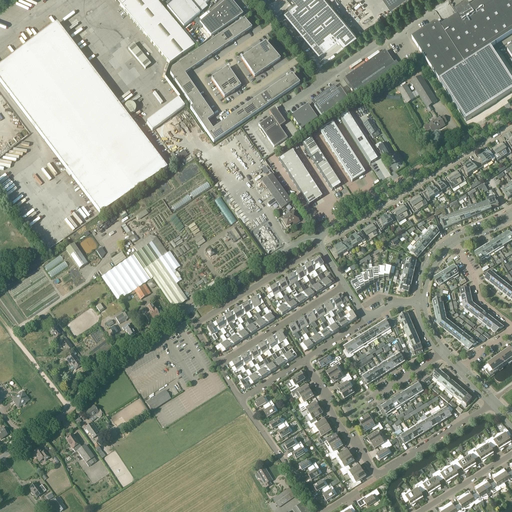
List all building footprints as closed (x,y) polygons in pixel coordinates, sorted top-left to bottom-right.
[(154,0),(114,0),(169,65),(194,47),(154,0)] [(175,0),(166,8),(183,28),(195,17),(199,14),(196,11),(209,0),(175,0)] [(243,15),(229,0),(227,0),(199,24),(211,37),(243,15)] [(292,5),(283,12),(318,54),(323,50),(337,38),(342,45),(356,35),(326,0),(293,0),(295,2),(292,5)] [(383,0),(388,8),(389,7),(390,9),(403,0),(383,0)] [(435,24),(412,39),(421,53),(439,81),(466,122),(511,91),(511,80),(491,47),(498,43),(511,33),(511,0),(488,0),(489,1),(472,11),(470,8),(470,7),(457,16),(457,17),(459,20),(443,31),(441,27),(439,24),(435,24)] [(184,75),(251,29),(243,20),(171,69),(169,74),(192,107),(189,108),(213,143),(299,84),(291,75),(225,120),(225,121),(212,130),(206,122),(213,117),(184,75)] [(56,24),(0,66),(0,82),(100,215),(166,170),(56,24)] [(265,43),(241,59),(254,78),(280,60),(265,43)] [(355,91),(358,96),(399,68),(395,63),(393,65),(384,52),(344,80),(353,93),(355,91)] [(224,98),(240,87),(227,68),(211,79),(224,98)] [(421,76),(411,83),(416,91),(420,96),(427,108),(430,106),(437,101),(421,76)] [(411,102),(415,99),(412,94),(406,86),(398,91),(407,104),(411,101),(411,102)] [(333,87),(312,102),(315,106),(314,107),(321,118),(347,100),(340,89),(336,92),(333,87)] [(184,107),(178,99),(145,123),(151,132),(184,107)] [(317,120),(307,106),(291,117),(300,131),(317,120)] [(274,109),(269,113),(271,117),(258,126),(260,130),(259,130),(265,138),(266,137),(274,149),(287,139),(279,128),(285,124),(274,109)] [(377,160),(347,113),(340,118),(370,165),(377,160)] [(440,118),(429,125),(428,124),(423,127),(427,133),(431,130),(432,132),(440,127),(441,128),(445,125),(443,124),(446,122),(443,116),(440,118)] [(370,120),(363,124),(371,135),(377,131),(370,120)] [(332,123),(319,131),(352,182),(365,174),(332,123)] [(310,139),(302,145),(332,191),(340,186),(310,139)] [(497,146),(504,158),(511,153),(504,142),(498,146),(497,146)] [(385,144),(378,148),(381,153),(380,153),(382,156),(383,156),(385,159),(392,155),(385,144)] [(504,158),(497,146),(497,147),(491,151),(498,162),(504,158)] [(292,151),(279,160),(308,206),(322,198),(292,151)] [(482,156),(487,164),(492,161),(493,162),(495,160),(490,151),(485,154),(482,156)] [(487,164),(482,156),(479,157),(479,158),(475,161),(481,170),(483,168),(483,167),(487,164)] [(481,170),(475,161),(470,164),(470,163),(467,165),(473,174),(477,171),(478,171),(481,170)] [(473,174),(467,165),(465,167),(460,170),(466,179),(468,177),(468,176),(473,174)] [(452,175),(459,186),(466,182),(459,171),(453,175),(452,175)] [(459,186),(452,175),(445,179),(452,190),(459,186)] [(268,206),(268,207),(269,207),(269,208),(270,208),(271,208),(276,204),(281,211),(291,204),(271,176),(262,183),(274,200),(268,204),(268,205),(268,206)] [(437,184),(443,194),(442,193),(447,190),(447,191),(450,189),(444,180),(440,183),(439,183),(437,184)] [(443,194),(437,184),(436,184),(437,185),(432,187),(429,189),(435,197),(439,195),(440,195),(443,194)] [(511,195),(511,191),(507,185),(509,187),(510,189),(503,193),(508,199),(511,195)] [(435,197),(429,189),(427,191),(422,194),(428,203),(430,201),(430,200),(435,197)] [(414,199),(421,210),(428,206),(421,195),(415,198),(414,199)] [(421,210),(414,199),(407,203),(414,214),(421,210)] [(488,202),(491,210),(491,209),(499,207),(495,199),(488,202)] [(483,204),(486,212),(487,212),(489,212),(491,211),(491,210),(488,202),(483,204)] [(399,208),(405,220),(412,215),(405,204),(399,208)] [(472,206),(476,217),(477,216),(479,216),(481,215),(477,205),(477,204),(472,206)] [(486,212),(483,204),(478,206),(477,205),(481,215),(482,214),(484,214),(486,213),(486,212)] [(476,217),(472,206),(467,208),(468,210),(471,219),(472,218),(474,218),(476,217)] [(405,220),(399,208),(398,209),(392,213),(399,224),(405,220)] [(463,212),(466,221),(467,220),(469,220),(471,219),(468,210),(463,212)] [(287,215),(281,219),(286,227),(294,223),(295,225),(299,223),(292,212),(289,214),(288,212),(286,213),(287,215)] [(466,221),(463,212),(458,214),(461,223),(462,222),(464,222),(466,221)] [(383,218),(388,226),(393,224),(394,224),(396,223),(391,213),(386,216),(383,218)] [(453,216),(456,225),(457,224),(459,224),(461,223),(458,214),(453,216)] [(456,225),(453,216),(448,218),(451,227),(452,226),(454,226),(456,225)] [(388,226),(383,218),(380,220),(376,223),(381,232),(384,230),(384,229),(388,226)] [(451,227),(448,218),(448,220),(440,222),(444,230),(451,227)] [(368,228),(375,239),(382,235),(375,224),(368,227),(368,228)] [(427,231),(435,238),(439,234),(436,231),(437,230),(431,227),(427,231)] [(375,239),(368,228),(367,228),(361,232),(365,238),(367,241),(368,243),(375,239)] [(424,235),(432,242),(435,238),(427,231),(424,235)] [(363,243),(366,242),(367,241),(365,238),(364,239),(360,233),(355,236),(355,235),(352,237),(358,246),(362,243),(363,243)] [(503,236),(508,244),(511,240),(511,238),(511,236),(510,237),(508,233),(503,236)] [(432,242),(424,235),(425,237),(422,240),(428,246),(432,242)] [(149,244),(154,241),(151,236),(145,239),(149,244)] [(498,239),(504,248),(503,246),(508,244),(503,236),(498,239)] [(358,246),(352,237),(350,239),(345,242),(351,251),(353,249),(353,248),(358,246)] [(416,243),(425,250),(428,246),(422,240),(420,239),(416,243)] [(494,242),(500,251),(504,248),(498,239),(494,242)] [(107,265),(99,271),(102,276),(101,277),(118,302),(152,278),(166,269),(162,264),(159,259),(164,256),(154,241),(149,244),(137,252),(120,264),(111,270),(107,265)] [(351,251),(345,242),(341,245),(340,245),(338,246),(343,255),(348,252),(348,253),(351,251)] [(489,245),(495,254),(500,251),(494,242),(489,245)] [(425,250),(416,243),(413,247),(421,254),(425,250)] [(79,269),(87,264),(74,244),(66,250),(79,269)] [(485,247),(490,257),(491,257),(490,255),(494,252),(495,254),(489,245),(485,247)] [(343,255),(338,246),(335,248),(330,251),(336,260),(339,259),(338,258),(343,255)] [(421,254),(413,247),(409,251),(411,253),(409,254),(414,256),(417,259),(421,254)] [(480,250),(486,260),(490,257),(485,247),(480,250)] [(101,248),(96,251),(102,259),(105,254),(101,248)] [(486,260),(480,250),(475,253),(478,257),(476,258),(480,261),(481,262),(486,260)] [(404,265),(415,268),(416,262),(411,261),(408,258),(407,260),(405,260),(404,265)] [(317,276),(318,276),(314,271),(320,268),(323,273),(326,271),(323,266),(324,265),(323,263),(322,264),(319,259),(310,264),(317,276)] [(318,277),(317,276),(310,264),(301,270),(309,282),(306,277),(311,273),(315,279),(317,277),(318,277)] [(384,278),(384,279),(386,279),(389,280),(391,274),(394,275),(395,268),(392,267),(392,269),(385,267),(385,269),(384,278)] [(448,270),(454,279),(459,276),(458,275),(457,270),(456,271),(453,267),(448,270)] [(166,269),(152,278),(172,307),(174,306),(175,305),(186,298),(176,284),(166,269)] [(301,270),(295,273),(293,275),(300,287),(297,282),(303,279),(306,284),(309,282),(301,270)] [(444,273),(449,280),(453,278),(454,279),(448,270),(444,273)] [(489,283),(495,276),(498,275),(492,270),(488,273),(488,272),(482,275),(486,278),(485,280),(489,283)] [(439,276),(444,283),(449,280),(444,273),(439,276)] [(300,288),(300,287),(293,275),(284,281),(292,293),(289,288),(294,284),(297,289),(300,288)] [(317,276),(318,277),(325,289),(334,283),(330,276),(324,280),(320,275),(318,276),(317,276)] [(367,275),(361,276),(362,278),(365,287),(367,286),(367,287),(370,286),(370,284),(369,284),(367,275)] [(444,283),(439,276),(434,279),(437,282),(436,283),(439,286),(444,283)] [(495,276),(489,283),(494,287),(499,279),(495,276)] [(325,289),(318,277),(317,277),(321,282),(315,285),(312,280),(309,282),(317,294),(325,289)] [(362,278),(356,280),(357,282),(361,290),(363,289),(363,290),(366,289),(365,287),(362,278)] [(498,290),(503,283),(499,279),(494,287),(498,290)] [(280,293),(282,291),(284,294),(287,292),(289,295),(292,293),(284,281),(278,284),(275,286),(283,298),(280,293)] [(309,282),(312,287),(306,291),(303,285),(300,287),(300,288),(308,300),(317,294),(309,282)] [(357,282),(351,285),(357,295),(358,294),(357,294),(359,293),(359,294),(362,292),(361,290),(357,282)] [(502,293),(507,286),(503,283),(498,290),(502,293)] [(461,297),(470,295),(469,290),(467,290),(466,285),(461,288),(462,289),(460,290),(461,297)] [(147,295),(142,286),(135,291),(140,300),(147,295)] [(283,298),(275,286),(266,291),(271,299),(277,295),(280,300),(283,298)] [(506,296),(511,289),(507,286),(502,293),(506,296)] [(300,288),(303,293),(298,296),(294,291),(292,293),(299,305),(308,300),(300,288)] [(292,293),(295,298),(289,302),(286,296),(283,298),(291,310),(299,305),(292,293)] [(341,313),(344,311),(340,306),(346,303),(349,307),(352,306),(348,299),(345,301),(342,295),(333,301),(340,313),(341,313)] [(258,314),(261,312),(257,307),(263,303),(259,296),(250,302),(258,314)] [(283,298),(286,303),(281,307),(277,302),(274,304),(277,309),(276,310),(277,310),(278,312),(279,311),(282,316),(291,310),(283,298)] [(434,308),(443,306),(442,301),(437,300),(437,299),(433,300),(434,302),(433,303),(434,308)] [(471,300),(463,302),(464,309),(472,304),(471,300)] [(332,319),(335,317),(332,312),(337,308),(340,313),(333,301),(324,306),(332,318),(332,319)] [(249,320),(252,318),(249,312),(254,309),(257,314),(258,314),(250,302),(241,307),(249,319),(249,320)] [(100,313),(104,310),(100,304),(96,307),(100,313)] [(155,319),(159,316),(159,315),(162,313),(160,309),(156,311),(152,304),(146,308),(148,311),(148,310),(149,312),(144,315),(148,321),(154,318),(155,319)] [(470,314),(476,307),(472,304),(464,309),(470,314)] [(323,324),(326,322),(323,317),(328,314),(332,319),(332,318),(324,306),(316,312),(323,324)] [(233,313),(240,325),(241,325),(243,323),(241,320),(244,318),(243,316),(246,314),(249,319),(241,307),(233,313)] [(341,313),(348,325),(357,320),(354,315),(355,314),(354,312),(353,313),(349,307),(346,309),(349,315),(344,318),(341,313)] [(476,307),(470,314),(474,317),(480,310),(476,307)] [(258,314),(265,326),(274,321),(271,316),(272,315),(271,313),(270,314),(266,308),(263,310),(267,316),(261,319),(258,314)] [(480,310),(474,317),(478,320),(484,313),(480,310)] [(122,314),(116,318),(119,324),(120,324),(128,319),(130,318),(126,312),(125,313),(123,314),(122,314)] [(315,330),(315,329),(318,328),(314,322),(320,319),(323,324),(316,312),(307,317),(314,329),(315,330)] [(232,330),(235,329),(231,323),(237,320),(240,325),(233,313),(224,318),(232,330)] [(332,319),(340,331),(348,325),(341,313),(340,313),(337,315),(341,320),(335,324),(332,319)] [(484,313),(478,320),(482,324),(488,317),(484,313)] [(249,320),(257,332),(265,326),(258,314),(257,314),(255,316),(258,321),(252,325),(249,320)] [(402,324),(410,321),(408,316),(403,318),(403,316),(399,319),(402,324)] [(298,323),(306,335),(309,333),(306,328),(311,324),(314,329),(307,317),(298,323)] [(445,317),(436,318),(438,326),(446,320),(445,317)] [(488,317),(482,324),(487,327),(492,320),(488,317)] [(232,330),(224,318),(215,323),(223,336),(226,334),(223,329),(228,325),(232,330)] [(323,324),(331,336),(340,331),(332,319),(332,318),(332,319),(329,320),(332,326),(327,329),(323,324)] [(249,320),(249,319),(246,321),(249,326),(244,330),(241,325),(248,337),(257,332),(249,320)] [(392,326),(391,325),(389,320),(386,322),(381,325),(387,334),(391,331),(390,330),(389,328),(392,326)] [(444,330),(449,323),(446,320),(438,326),(444,330)] [(491,330),(496,323),(492,320),(487,327),(491,330)] [(404,329),(412,326),(410,321),(402,324),(404,329)] [(223,336),(215,323),(207,329),(210,334),(209,334),(210,336),(210,337),(211,336),(213,339),(214,341),(218,339),(214,334),(220,331),(223,336)] [(306,335),(298,323),(289,328),(292,333),(292,334),(293,336),(294,335),(297,341),(300,339),(297,333),(303,330),(306,335)] [(449,323),(444,330),(448,333),(454,326),(449,323)] [(496,323),(491,330),(495,334),(498,330),(499,331),(500,331),(503,329),(503,328),(496,323)] [(130,326),(130,327),(128,324),(122,328),(124,331),(125,330),(129,337),(135,333),(130,326)] [(315,330),(322,342),(331,336),(323,324),(320,326),(323,331),(318,334),(315,329),(315,330)] [(241,325),(240,325),(237,327),(241,332),(235,335),(232,330),(239,343),(248,337),(241,325)] [(376,328),(382,337),(387,334),(381,325),(376,328)] [(61,334),(56,326),(50,330),(49,331),(55,339),(56,338),(61,334)] [(406,334),(414,331),(412,326),(404,329),(402,330),(404,335),(406,334)] [(454,326),(448,333),(452,337),(458,330),(454,326)] [(372,331),(378,340),(382,337),(376,328),(372,331)] [(306,335),(314,347),(322,342),(315,330),(314,329),(312,331),(315,336),(309,340),(306,335)] [(239,343),(232,330),(229,332),(232,337),(227,341),(223,336),(231,348),(239,343)] [(458,330),(452,337),(456,340),(462,333),(458,330)] [(367,334),(373,343),(378,340),(372,331),(367,334)] [(408,339),(416,336),(414,331),(406,334),(408,339)] [(281,351),(281,350),(278,345),(283,342),(286,347),(290,345),(286,340),(287,339),(286,337),(285,338),(282,333),(273,338),(281,351)] [(462,333),(456,340),(460,343),(466,336),(462,333)] [(363,336),(368,346),(373,343),(367,334),(363,336)] [(306,335),(303,337),(306,342),(300,346),(305,353),(314,347),(306,335)] [(223,336),(220,337),(223,343),(218,346),(222,354),(231,348),(223,336)] [(358,339),(364,349),(368,346),(363,336),(358,339)] [(410,344),(418,341),(416,336),(408,339),(410,344)] [(465,346),(470,339),(466,336),(460,343),(465,346)] [(272,356),(269,351),(274,347),(278,353),(281,351),(273,338),(264,344),(272,356)] [(353,342),(359,351),(364,349),(358,339),(353,342)] [(470,339),(465,346),(469,350),(472,346),(473,348),(473,347),(477,345),(470,339)] [(67,341),(62,345),(64,349),(66,348),(68,351),(72,348),(71,347),(72,346),(69,342),(68,343),(67,341)] [(412,349),(421,346),(418,341),(410,344),(412,349)] [(349,345),(355,354),(359,351),(353,342),(349,345)] [(256,349),(263,361),(260,356),(266,353),(269,358),(272,356),(264,344),(256,349)] [(355,354),(349,345),(344,348),(346,350),(343,352),(348,360),(354,356),(353,355),(355,354)] [(421,346),(412,349),(410,350),(413,357),(415,356),(416,357),(421,355),(420,352),(423,351),(421,346)] [(511,347),(483,368),(490,377),(511,361),(511,347)] [(255,367),(252,362),(257,358),(261,364),(263,362),(263,361),(256,349),(247,355),(255,367)] [(281,351),(288,363),(297,357),(293,350),(287,354),(284,349),(281,350),(281,351)] [(72,355),(66,359),(69,363),(68,363),(68,365),(69,366),(70,366),(71,365),(71,366),(72,365),(76,370),(81,366),(75,358),(74,356),(76,355),(73,350),(70,352),(72,355)] [(275,354),(272,356),(280,368),(288,363),(281,351),(284,356),(278,359),(275,354)] [(394,356),(400,366),(405,363),(399,353),(395,355),(395,354),(393,355),(394,356)] [(246,372),(243,367),(249,364),(252,369),(255,367),(247,355),(238,360),(246,372)] [(266,360),(263,361),(263,362),(271,374),(280,368),(272,356),(275,361),(270,365),(266,360)] [(331,367),(339,362),(342,361),(340,358),(333,359),(332,360),(330,356),(325,359),(325,358),(321,360),(322,361),(318,364),(319,367),(319,366),(320,369),(322,369),(329,365),(331,367)] [(400,366),(394,356),(390,359),(395,368),(400,366)] [(395,368),(390,359),(385,362),(391,371),(395,368)] [(246,373),(246,372),(238,360),(230,366),(234,373),(240,369),(243,374),(246,373)] [(258,365),(255,367),(262,379),(271,374),(263,362),(266,367),(261,370),(258,365)] [(330,379),(342,372),(338,367),(341,365),(339,362),(331,367),(333,370),(327,374),(329,377),(328,377),(328,378),(330,379)] [(391,371),(385,362),(380,365),(386,374),(391,371)] [(386,374),(380,365),(376,368),(382,377),(386,374)] [(246,372),(246,373),(254,385),(262,379),(255,367),(258,372),(252,376),(249,370),(246,372)] [(382,377),(376,368),(371,371),(377,380),(382,377)] [(377,380),(371,371),(367,373),(372,383),(377,380)] [(342,383),(350,378),(349,375),(345,377),(342,372),(330,379),(330,382),(331,382),(331,385),(333,384),(334,385),(341,380),(342,383)] [(438,382),(444,375),(439,372),(436,375),(435,374),(433,378),(438,382)] [(246,373),(249,378),(244,381),(240,376),(237,378),(241,383),(239,384),(240,384),(241,386),(242,385),(245,390),(254,385),(246,373)] [(372,383),(367,373),(362,376),(363,378),(360,380),(364,385),(366,383),(368,386),(372,383)] [(291,393),(299,388),(298,385),(305,381),(305,380),(306,379),(304,377),(302,375),(298,377),(296,376),(294,379),(290,382),(293,388),(289,390),(291,393)] [(444,375),(438,382),(436,384),(440,387),(448,379),(444,375)] [(341,395),(353,387),(350,382),(352,380),(350,378),(342,383),(344,385),(338,389),(338,390),(337,391),(339,393),(341,395)] [(448,379),(440,387),(445,391),(452,382),(448,379)] [(449,394),(456,386),(452,382),(445,391),(449,394)] [(414,388),(419,395),(426,391),(423,385),(420,387),(419,385),(414,388)] [(456,386),(449,394),(453,398),(454,396),(460,389),(456,386)] [(299,388),(291,393),(293,396),(295,394),(299,399),(311,392),(310,389),(310,390),(309,390),(307,387),(301,390),(299,388)] [(353,387),(341,395),(342,397),(343,397),(345,400),(354,394),(351,389),(353,387)] [(419,395),(414,388),(409,390),(415,400),(420,397),(419,395)] [(460,389),(454,396),(458,400),(464,393),(460,389)] [(415,400),(409,390),(405,393),(409,401),(410,403),(415,400)] [(170,400),(165,391),(146,403),(151,412),(170,400)] [(23,392),(12,400),(18,408),(22,406),(23,406),(24,406),(24,405),(25,405),(25,404),(26,403),(29,400),(23,392)] [(311,392),(299,399),(299,400),(301,398),(304,403),(298,407),(300,410),(308,405),(306,402),(314,398),(313,397),(315,396),(311,392)] [(409,401),(405,393),(400,396),(405,404),(409,401)] [(464,393),(458,400),(457,401),(461,405),(462,403),(468,396),(464,393)] [(405,404),(400,396),(395,399),(400,407),(405,404)] [(468,396),(462,403),(467,407),(472,400),(468,396)] [(265,409),(273,404),(271,401),(269,403),(266,398),(265,398),(263,400),(263,399),(260,401),(260,400),(257,402),(257,403),(255,404),(258,410),(263,407),(265,409)] [(391,402),(396,410),(397,411),(401,408),(400,407),(395,399),(391,402)] [(386,405),(391,412),(396,410),(391,402),(386,405)] [(273,404),(265,409),(266,412),(264,413),(267,419),(270,417),(270,418),(273,416),(273,415),(276,414),(275,413),(278,412),(276,409),(273,404)] [(308,405),(300,410),(302,413),(306,410),(310,415),(307,416),(319,409),(319,406),(318,404),(316,404),(310,407),(308,405)] [(391,412),(386,405),(382,408),(383,410),(380,412),(381,412),(382,415),(385,420),(388,418),(388,417),(392,414),(391,412)] [(441,410),(447,419),(451,417),(450,414),(454,411),(447,405),(441,409),(442,409),(441,410)] [(94,406),(85,412),(89,419),(95,415),(97,417),(99,418),(101,417),(101,412),(100,411),(98,412),(94,406)] [(319,409),(307,416),(311,422),(323,415),(322,414),(323,413),(321,411),(319,409)] [(447,419),(441,410),(436,413),(442,422),(447,419)] [(442,422),(436,413),(432,416),(437,425),(442,422)] [(362,428),(374,420),(371,415),(368,416),(359,422),(359,423),(358,424),(360,426),(362,428)] [(427,419),(433,428),(437,425),(432,416),(427,419)] [(279,430),(288,425),(287,424),(289,424),(287,421),(286,422),(283,424),(281,419),(280,419),(278,420),(275,422),(274,421),(272,423),(270,425),(273,430),(278,428),(279,430)] [(422,422),(428,431),(433,428),(427,419),(422,422)] [(374,420),(362,428),(363,430),(364,430),(366,433),(372,429),(373,432),(379,428),(381,431),(383,430),(380,424),(375,427),(372,422),(374,420)] [(316,433),(328,426),(327,423),(327,424),(324,421),(318,424),(317,422),(311,425),(310,422),(307,424),(309,427),(310,429),(311,430),(313,428),(316,433)] [(418,425),(424,434),(428,431),(422,422),(418,425)] [(93,439),(100,434),(92,423),(85,428),(93,439)] [(288,425),(279,430),(281,433),(279,434),(282,440),(285,438),(288,437),(287,436),(290,435),(290,434),(293,433),(288,425)] [(413,427),(419,437),(424,434),(418,425),(413,427)] [(328,426),(316,433),(316,434),(319,432),(322,437),(331,432),(329,428),(330,428),(328,426)] [(409,430),(415,440),(419,437),(413,427),(409,430)] [(404,433),(410,442),(415,440),(409,430),(404,433)] [(498,435),(506,448),(508,447),(511,446),(511,444),(508,438),(511,436),(509,433),(506,430),(503,431),(503,434),(498,435),(498,434),(498,435)] [(368,440),(367,441),(369,443),(371,445),(381,439),(377,433),(368,439),(368,440)] [(410,442),(404,433),(403,434),(402,433),(396,437),(401,445),(404,443),(405,445),(410,442)] [(72,435),(66,440),(72,449),(75,448),(77,451),(80,449),(78,445),(79,445),(79,444),(72,435)] [(506,448),(498,435),(494,440),(493,438),(489,440),(493,447),(496,445),(500,451),(502,452),(504,449),(504,450),(506,448)] [(328,449),(340,441),(339,439),(338,439),(336,436),(324,443),(328,449)] [(381,439),(371,445),(372,447),(373,450),(374,449),(375,450),(381,446),(382,449),(388,445),(390,444),(393,442),(392,441),(389,441),(388,441),(386,442),(383,437),(381,439)] [(294,451),(303,446),(301,443),(298,444),(295,440),(293,441),(292,441),(290,443),(289,442),(287,444),(284,446),(288,451),(293,448),(294,451)] [(480,446),(488,459),(491,458),(494,457),(493,455),(494,455),(490,449),(493,447),(489,440),(485,442),(486,445),(480,446)] [(340,441),(328,449),(331,454),(329,455),(330,458),(338,453),(337,451),(343,447),(341,444),(341,443),(342,443),(340,441)] [(377,457),(376,458),(378,460),(380,462),(384,459),(385,461),(388,458),(387,457),(392,454),(388,449),(390,448),(392,447),(392,446),(394,444),(393,442),(390,444),(388,445),(382,449),(384,451),(377,456),(377,457)] [(77,451),(86,464),(94,458),(85,446),(82,448),(81,448),(80,449),(77,451)] [(303,446),(294,451),(296,454),(294,455),(297,460),(300,459),(303,458),(302,457),(305,455),(307,453),(303,446)] [(471,451),(476,458),(478,456),(482,462),(483,462),(484,463),(486,460),(486,461),(488,459),(480,446),(476,451),(475,449),(471,451)] [(40,448),(34,453),(35,455),(34,455),(36,459),(37,458),(40,462),(44,459),(45,461),(51,457),(46,450),(43,452),(40,448)] [(339,464),(351,457),(350,454),(349,451),(348,452),(347,451),(340,456),(338,453),(330,458),(332,461),(336,459),(339,464)] [(462,457),(471,470),(473,469),(476,468),(476,466),(473,460),(476,458),(471,451),(468,453),(469,457),(465,460),(463,457),(462,457)] [(351,457),(339,464),(342,469),(339,472),(340,474),(342,473),(342,474),(350,469),(348,466),(354,462),(352,459),(353,458),(353,459),(353,458),(351,457)] [(454,462),(458,469),(461,467),(464,473),(465,473),(466,474),(469,472),(471,470),(462,457),(459,461),(457,460),(454,462)] [(309,472),(317,466),(316,464),(313,465),(310,460),(310,461),(308,462),(307,462),(304,463),(301,465),(302,465),(299,467),(303,472),(307,469),(309,472)] [(445,468),(453,481),(455,480),(455,479),(459,477),(455,471),(458,469),(454,462),(450,465),(451,467),(445,468)] [(317,466),(309,472),(311,474),(308,476),(312,481),(314,480),(315,480),(317,478),(320,476),(322,474),(317,466)] [(350,469),(342,474),(344,477),(347,474),(351,479),(363,472),(362,469),(362,470),(361,470),(359,467),(351,471),(350,469)] [(258,473),(258,474),(257,474),(256,476),(258,479),(260,480),(261,479),(265,485),(264,486),(265,489),(271,485),(270,482),(273,481),(265,468),(261,471),(261,470),(260,471),(258,473)] [(436,473),(440,480),(443,478),(447,484),(449,485),(451,483),(453,481),(445,468),(441,472),(440,471),(436,473)] [(498,474),(506,487),(504,484),(508,481),(511,484),(511,483),(511,476),(511,475),(508,477),(504,471),(502,470),(500,472),(498,474)] [(363,472),(351,479),(354,485),(351,486),(353,489),(361,484),(360,481),(366,478),(365,477),(367,476),(364,474),(365,474),(363,472)] [(437,482),(440,480),(436,473),(432,476),(433,480),(429,482),(427,479),(435,492),(438,491),(441,490),(441,488),(437,482)] [(493,486),(497,493),(498,492),(501,490),(500,488),(506,487),(498,474),(495,475),(496,475),(492,476),(493,478),(492,478),(496,484),(493,486)] [(435,492),(427,479),(424,483),(422,482),(418,484),(423,491),(425,489),(429,495),(430,495),(431,496),(433,494),(434,494),(435,492)] [(324,493),(332,487),(330,484),(328,486),(325,481),(322,483),(322,482),(319,484),(316,485),(316,486),(314,487),(317,493),(322,490),(324,493)] [(480,485),(488,498),(489,498),(487,495),(490,492),(494,495),(497,493),(493,486),(490,488),(486,482),(485,481),(482,483),(480,485)] [(38,488),(35,484),(29,489),(31,492),(31,493),(32,495),(34,495),(36,498),(46,491),(42,485),(38,488)] [(410,490),(418,503),(420,502),(420,501),(423,499),(420,493),(423,491),(418,484),(415,487),(416,491),(412,493),(410,490)] [(488,498),(480,485),(478,486),(478,487),(475,489),(478,495),(475,497),(480,504),(481,503),(483,501),(483,499),(488,498)] [(332,487),(324,493),(325,495),(323,496),(327,502),(329,500),(329,501),(332,499),(335,497),(334,497),(337,495),(335,492),(332,487)] [(290,488),(273,500),(279,508),(295,496),(290,488)] [(374,499),(380,495),(377,490),(365,498),(365,499),(363,500),(363,499),(357,503),(360,508),(366,505),(368,507),(376,502),(374,499)] [(418,503),(410,490),(409,490),(410,490),(406,495),(404,493),(401,495),(403,500),(405,502),(408,500),(412,506),(414,507),(416,505),(418,503)] [(480,504),(475,497),(473,499),(469,493),(465,495),(464,494),(463,496),(471,509),(474,505),(476,506),(478,505),(480,504)] [(471,509),(463,496),(460,497),(457,498),(458,500),(457,500),(461,506),(458,508),(460,511),(465,511),(465,510),(471,509)] [(62,503),(58,498),(52,502),(54,504),(56,508),(62,504),(62,503)] [(311,511),(309,508),(304,501),(300,504),(293,509),(294,511),(311,511)]
